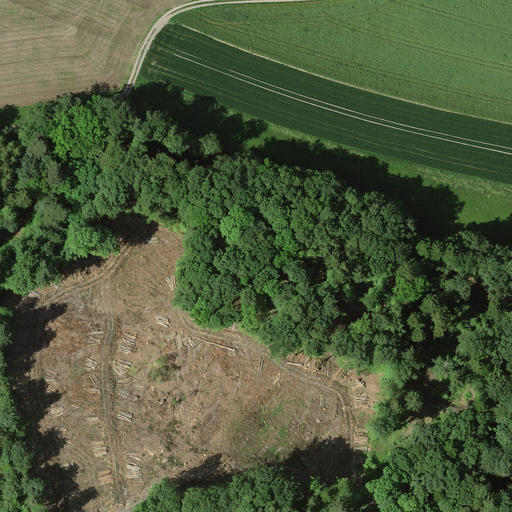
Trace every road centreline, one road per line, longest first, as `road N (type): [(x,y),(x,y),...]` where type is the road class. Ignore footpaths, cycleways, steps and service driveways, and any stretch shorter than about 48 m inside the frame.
road 1 (track): [(266,231),(301,272),(381,334),(421,386),(451,403),(511,409)]
road 2 (track): [(296,477),(205,483),(126,511)]
road 3 (track): [(229,0),(169,13),(117,107)]
road 4 (track): [(421,511),(296,477)]
